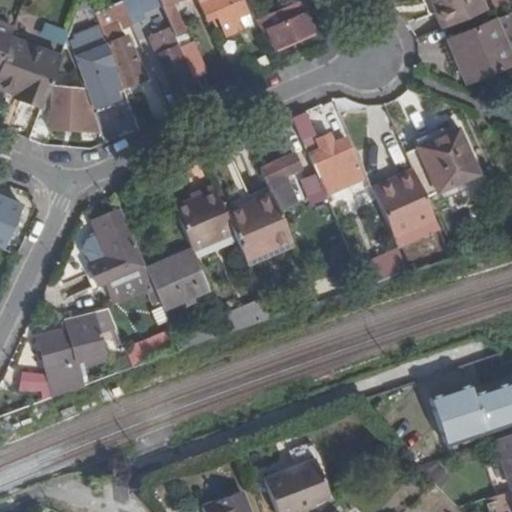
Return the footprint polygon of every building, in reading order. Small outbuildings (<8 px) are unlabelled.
[(124,36),(120,29),(131,24),(121,1),(121,0),(94,12),(119,77),(123,87),(144,78),(125,36),(124,36)] [(142,13),(159,6),(156,0),(124,0),(121,1),(131,24),(145,19),(142,13)] [(158,0),(174,36),(184,32),(173,6),(171,2),(175,0),(158,0)] [(252,23),(241,0),(196,0),(206,20),(216,15),(225,35),(252,23)] [(312,31),(304,12),(320,8),(316,0),(301,0),(256,20),(261,32),(266,29),(274,48),(312,31)] [(484,10),(479,0),(433,0),(445,27),(484,10)] [(511,62),(511,28),(506,14),(493,19),(511,63),(511,62)] [(511,63),(493,19),(447,38),(466,82),(511,63)] [(12,28),(0,23),(0,61),(9,38),(12,28)] [(40,39),(66,44),(69,29),(43,24),(40,39)] [(192,83),(168,28),(149,36),(173,92),(174,91),(191,84),(192,83)] [(92,107),(117,98),(115,92),(123,89),(122,87),(123,87),(119,77),(118,77),(100,30),(74,41),(76,45),(70,47),(74,57),(73,57),(92,107)] [(59,57),(9,38),(0,61),(0,82),(24,91),(22,97),(42,104),(59,57)] [(206,72),(193,42),(180,48),(193,77),(206,72)] [(144,78),(123,87),(125,94),(146,85),(144,78)] [(24,91),(0,82),(0,88),(22,97),(24,91)] [(176,96),(192,89),(191,84),(174,91),(176,96)] [(52,86),(50,131),(100,133),(83,88),(52,86)] [(125,94),(123,87),(122,87),(123,89),(115,92),(117,98),(125,94)] [(315,133),(305,110),(291,116),(301,140),(315,133)] [(440,126),(412,138),(416,146),(444,133),(440,126)] [(416,147),(405,152),(413,171),(424,197),(477,173),(457,127),(444,133),(416,146),(416,147)] [(319,148),(307,153),(316,174),(325,195),(362,178),(344,137),(333,142),(329,134),(315,140),(319,148)] [(293,153),(259,169),(270,193),(278,211),(296,203),(284,175),(300,169),(293,153)] [(413,171),(372,190),(400,248),(439,230),(424,197),(413,171)] [(325,195),(316,174),(301,180),(311,204),(326,197),(325,195)] [(198,195),(172,207),(191,250),(192,251),(233,234),(224,213),(212,185),(197,192),(198,195)] [(270,193),(224,213),(233,234),(244,260),(290,240),(278,211),(270,193)] [(0,248),(2,249),(21,205),(0,195),(0,248)] [(144,266),(119,209),(91,221),(104,251),(106,256),(88,264),(97,285),(144,266)] [(244,260),(247,267),(293,247),(290,240),(244,260)] [(192,251),(191,250),(145,270),(162,308),(208,289),(192,251)] [(88,264),(106,256),(104,251),(86,259),(88,264)] [(399,251),(357,269),(365,287),(407,269),(399,251)] [(270,318),(317,303),(312,290),(264,305),(270,318)] [(264,305),(262,300),(242,308),(249,325),(270,318),(264,305)] [(70,348),(41,356),(47,374),(53,397),(86,385),(81,370),(109,362),(100,334),(116,329),(107,308),(63,320),(70,348)] [(249,325),(242,308),(220,317),(223,322),(227,332),(249,325)] [(180,349),(227,332),(223,322),(175,339),(180,349)] [(130,364),(172,349),(166,332),(124,347),(130,364)] [(43,400),(53,397),(47,374),(21,373),(20,392),(41,392),(43,400)] [(511,420),(511,381),(469,395),(466,386),(429,398),(444,444),(511,420)] [(511,433),(496,440),(511,487),(511,433)] [(311,500),(327,493),(314,459),(263,479),(275,511),(293,511),(313,504),(311,500)] [(248,511),(240,491),(201,506),(203,511),(248,511)]
